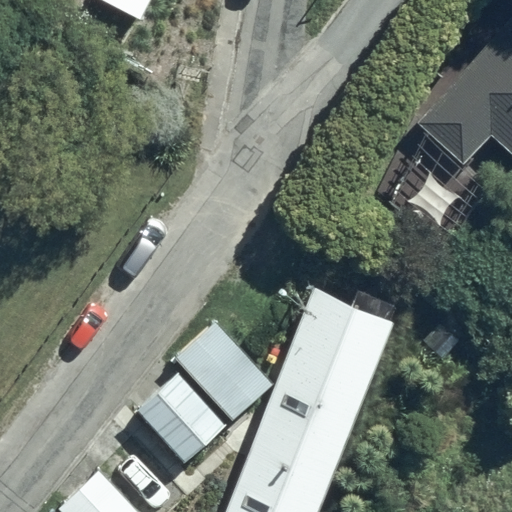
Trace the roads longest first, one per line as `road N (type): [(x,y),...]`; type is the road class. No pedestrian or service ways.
road 1 (residential): [(264,132),(0,505)]
road 2 (residential): [(264,132),(369,0)]
road 3 (residential): [(284,0),(264,132)]
